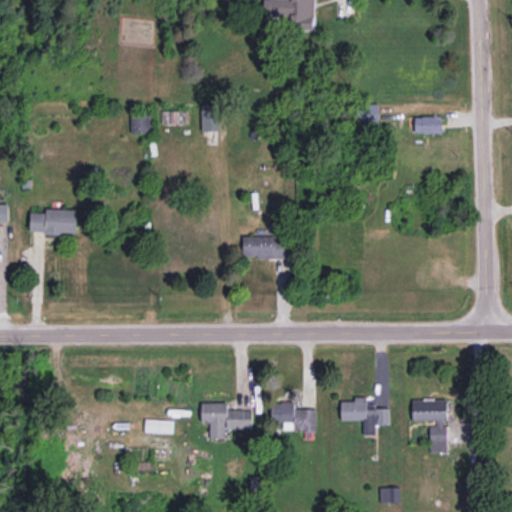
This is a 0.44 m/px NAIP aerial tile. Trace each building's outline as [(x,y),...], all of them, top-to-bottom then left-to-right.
[(315,0),(294,0),(262,0),(263,17),(290,17),(289,29),(314,30),(315,0)] [(219,130),(218,103),(201,103),(202,130),(219,130)] [(150,131),(149,113),(130,113),(131,132),(150,131)] [(0,220),(8,221),(8,203),(0,203),(0,220)] [(30,211),(29,232),(76,233),(77,209),(45,208),(45,212),(30,211)] [(288,258),(289,237),(243,235),(243,256),(288,258)] [(340,401),(341,419),(363,419),(364,434),(375,434),(375,424),(389,424),(389,407),(374,407),(374,404),(366,405),(366,396),(353,397),(353,400),(340,401)] [(412,420),(446,419),(446,399),(411,400),(412,420)] [(315,407),(294,408),(294,401),(271,402),(271,422),(293,421),(294,429),(308,428),(308,429),(316,428),(315,407)] [(225,438),(225,428),(252,428),(252,409),(227,409),(227,402),(201,402),(201,421),(209,421),(209,438),(225,438)] [(144,431),(173,432),(173,419),(145,418),(144,431)]
